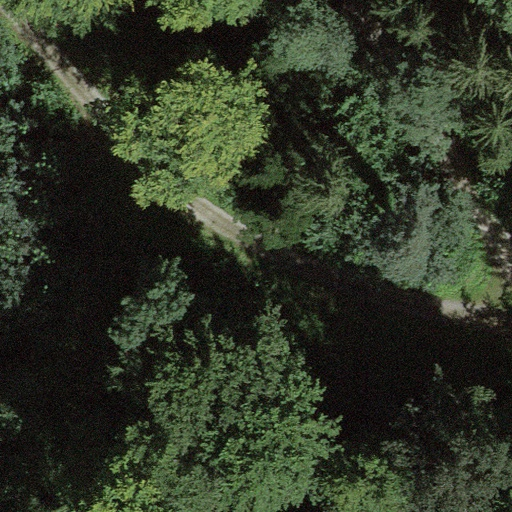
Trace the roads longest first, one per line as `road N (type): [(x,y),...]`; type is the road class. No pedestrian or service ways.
road 1 (track): [(1,0),(173,196),(411,303),(511,320)]
road 2 (track): [(511,256),(358,0)]
